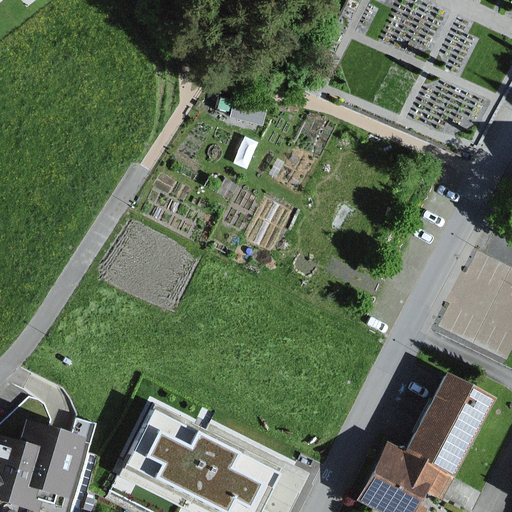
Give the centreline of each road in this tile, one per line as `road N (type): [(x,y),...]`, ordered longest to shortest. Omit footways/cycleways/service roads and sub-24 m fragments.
road 1 (unclassified): [(511,136),(321,511)]
road 2 (unclassified): [(0,376),(150,166)]
